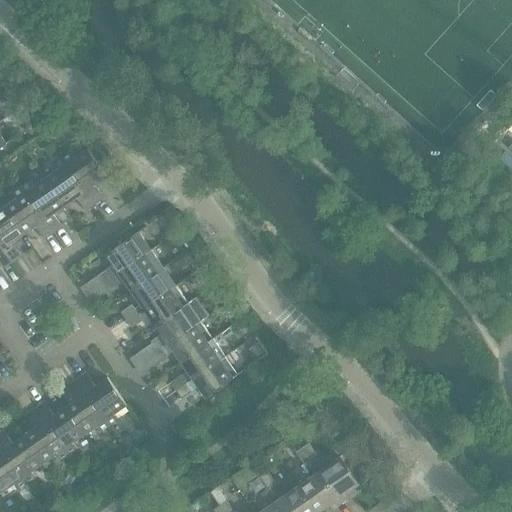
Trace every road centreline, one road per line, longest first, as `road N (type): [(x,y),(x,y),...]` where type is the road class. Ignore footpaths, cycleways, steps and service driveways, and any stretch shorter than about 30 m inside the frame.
road 1 (residential): [(182,182),(288,319),(368,384),(440,472)]
road 2 (residential): [(0,11),(182,182)]
road 3 (residential): [(54,270),(182,182)]
